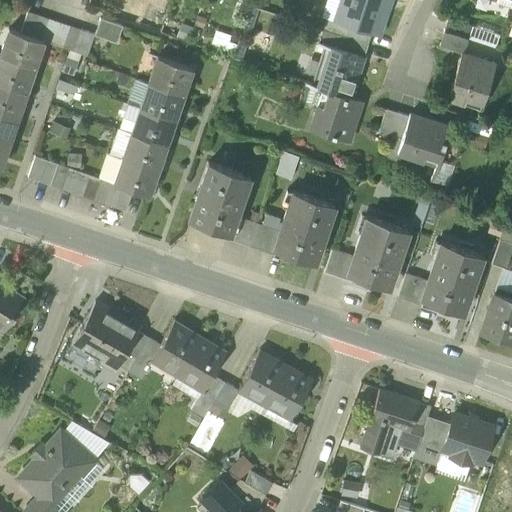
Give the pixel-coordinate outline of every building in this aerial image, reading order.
[(370,32),(372,33),(377,20),(382,21),(388,0),(346,0),(340,22),(348,25),(370,32)] [(20,32),(31,36),(39,14),(28,11),(27,10),(20,32)] [(31,36),(42,39),(49,18),(39,14),(31,36)] [(94,33),(123,44),(129,27),(100,17),(94,33)] [(43,40),(53,43),(60,21),(49,18),(42,39),(43,40)] [(447,18),(443,31),(467,38),(471,26),(447,18)] [(53,43),(63,47),(71,25),(60,21),(53,43)] [(81,29),(71,25),(63,47),(68,48),(74,50),(81,29)] [(348,25),(344,36),(366,43),(370,32),(348,25)] [(8,28),(0,51),(0,166),(0,167),(9,141),(18,116),(26,91),(35,65),(43,40),(42,39),(31,36),(20,32),(8,28)] [(74,51),(87,55),(94,33),(82,29),(74,51)] [(463,53),(467,38),(443,31),(439,45),(463,53)] [(363,55),(366,43),(344,36),(340,48),(363,55)] [(325,44),(312,84),(323,88),(349,96),(363,55),(340,48),(325,44)] [(156,55),(148,81),(139,106),(130,131),(122,156),(113,182),(121,185),(133,189),(148,194),(157,168),(166,143),(174,118),(183,93),(192,67),(156,55)] [(447,97),(480,108),(493,70),(459,59),(447,97)] [(299,102),(317,108),(323,88),(312,84),(306,82),(299,102)] [(349,96),(323,88),(317,108),(310,128),(348,140),(361,100),(349,96)] [(378,130),(390,134),(397,112),(385,108),(378,130)] [(409,116),(397,112),(390,134),(402,138),(409,116)] [(397,151),(437,164),(449,127),(409,114),(409,116),(402,138),(397,151)] [(484,142),(487,127),(473,124),(469,139),(484,142)] [(27,177),(38,180),(46,159),(34,156),(27,177)] [(57,163),(46,159),(38,180),(50,184),(57,163)] [(228,232),(230,233),(235,216),(249,176),(208,161),(189,219),(228,232)] [(57,163),(50,184),(61,188),(69,167),(57,163)] [(79,170),(69,167),(61,188),(72,192),(79,170)] [(90,174),(79,170),(72,192),(82,195),(90,174)] [(100,178),(90,174),(82,195),(93,199),(100,178)] [(111,181),(100,178),(93,199),(104,203),(111,181)] [(113,182),(111,181),(104,203),(114,206),(121,185),(113,182)] [(133,189),(121,185),(114,206),(125,210),(133,189)] [(291,253),(314,261),(333,204),(293,190),(279,230),(274,248),(291,253)] [(226,238),(249,246),(257,223),(235,216),(230,233),(228,232),(226,238)] [(364,279),(387,287),(407,229),(367,216),(353,256),(345,279),(362,284),(364,279)] [(279,230),(257,223),(249,246),(272,253),(274,248),(279,230)] [(491,262),(504,267),(511,242),(511,241),(499,238),(491,262)] [(438,304),(461,311),(481,254),(441,240),(427,280),(421,298),(419,303),(436,309),(438,304)] [(272,253),(289,259),(291,253),(274,248),(272,253)] [(323,271),(345,279),(353,256),(331,249),(323,271)] [(397,296),(419,303),(421,298),(427,280),(405,273),(397,296)] [(0,331),(2,332),(25,296),(6,283),(4,286),(0,284),(0,320),(5,324),(0,331)] [(480,331),(511,341),(511,297),(494,291),(480,331)] [(99,359),(115,368),(126,351),(138,330),(140,327),(95,301),(70,342),(82,349),(85,344),(102,354),(99,359)] [(152,358),(177,372),(198,337),(172,322),(160,343),(152,357),(152,358)] [(126,351),(136,357),(148,336),(138,330),(126,351)] [(160,343),(148,336),(136,357),(148,364),(152,358),(152,357),(160,343)] [(224,353),(198,337),(177,372),(202,387),(203,388),(212,374),(224,353)] [(82,349),(99,359),(102,354),(85,344),(82,349)] [(238,387),(265,401),(284,366),(257,352),(238,387)] [(140,378),(143,374),(148,364),(136,357),(128,371),(140,378)] [(152,358),(148,364),(143,374),(155,374),(171,383),(177,372),(152,358)] [(310,380),(284,366),(265,401),(291,416),(310,380)] [(177,372),(171,383),(196,398),(199,394),(202,387),(177,372)] [(199,394),(212,401),(224,381),(212,374),(203,388),(202,387),(199,394)] [(237,388),(224,381),(212,401),(227,410),(238,389),(237,388)] [(238,389),(227,410),(236,416),(251,408),(259,412),(265,401),(238,387),(237,388),(238,389)] [(361,447),(380,453),(380,452),(387,431),(389,424),(399,427),(409,431),(419,401),(379,388),(369,418),(370,418),(361,447)] [(190,408),(203,416),(212,401),(199,394),(196,398),(190,408)] [(265,401),(259,412),(293,431),(297,423),(289,419),(291,416),(265,401)] [(409,431),(420,434),(426,416),(430,405),(419,401),(409,431)] [(450,456),(469,462),(471,457),(481,461),(493,426),(453,413),(449,424),(441,448),(452,451),(450,456)] [(449,424),(426,416),(420,434),(418,441),(441,448),(449,424)] [(387,431),(396,434),(399,427),(389,424),(387,431)] [(399,427),(396,434),(397,434),(395,441),(416,448),(418,441),(420,434),(409,431),(399,427)] [(52,505),(53,504),(68,487),(63,483),(74,471),(78,475),(80,474),(93,459),(60,429),(46,446),(47,447),(36,459),(35,458),(19,475),(40,494),(52,505)] [(387,431),(380,452),(391,456),(395,441),(397,434),(396,434),(387,431)] [(415,451),(438,458),(441,448),(418,441),(416,448),(415,451)] [(441,448),(438,458),(436,464),(433,471),(462,480),(469,462),(450,456),(452,451),(441,448)] [(413,456),(436,464),(438,458),(415,451),(413,456)] [(229,468),(240,478),(253,464),(242,454),(229,468)] [(103,468),(93,459),(80,474),(90,483),(103,468)] [(251,469),(244,481),(265,493),(272,482),(251,469)] [(63,511),(90,483),(80,474),(78,475),(74,471),(63,483),(68,487),(53,504),(61,511),(63,511)] [(258,506),(265,493),(244,481),(240,478),(238,477),(227,488),(238,499),(242,496),(258,506)] [(360,481),(342,479),(340,495),(357,498),(360,481)] [(204,494),(221,511),(224,511),(238,499),(227,488),(219,480),(204,494)] [(40,494),(23,511),(61,511),(53,504),(52,505),(40,494)] [(239,500),(238,499),(224,511),(243,511),(236,504),(239,500)] [(361,511),(364,508),(340,500),(334,511),(361,511)]
